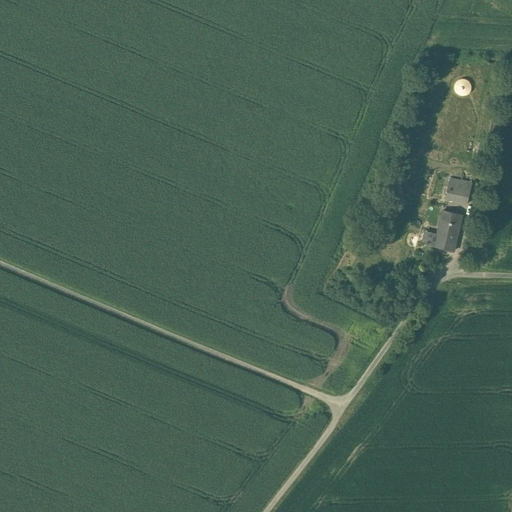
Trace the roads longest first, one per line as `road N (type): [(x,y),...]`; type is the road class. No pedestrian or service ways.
road 1 (unclassified): [(348,401),(326,399),(0,264)]
road 2 (unclassified): [(511,275),(455,273),(437,281),(348,401)]
road 3 (unclassified): [(348,401),(266,511)]
